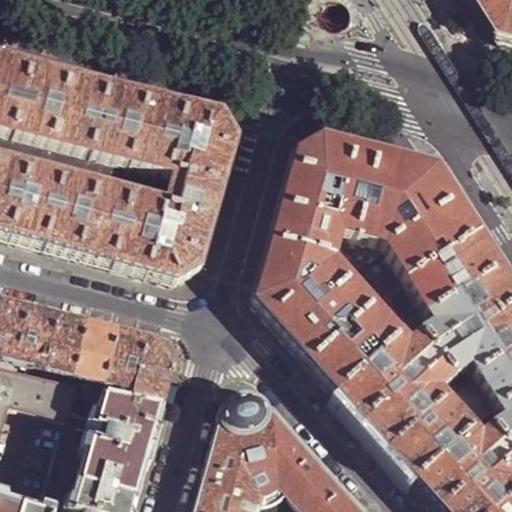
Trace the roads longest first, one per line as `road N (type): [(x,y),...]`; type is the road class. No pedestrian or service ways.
road 1 (secondary): [(152,32),(251,79),(431,121)]
road 2 (residential): [(392,511),(252,357),(213,335)]
road 3 (residential): [(213,335),(174,317),(0,273)]
road 4 (residential): [(165,511),(213,335)]
road 5 (secondary): [(431,121),(511,248)]
road 6 (secondary): [(293,41),(152,32)]
road 7 (secondary): [(152,32),(28,0)]
